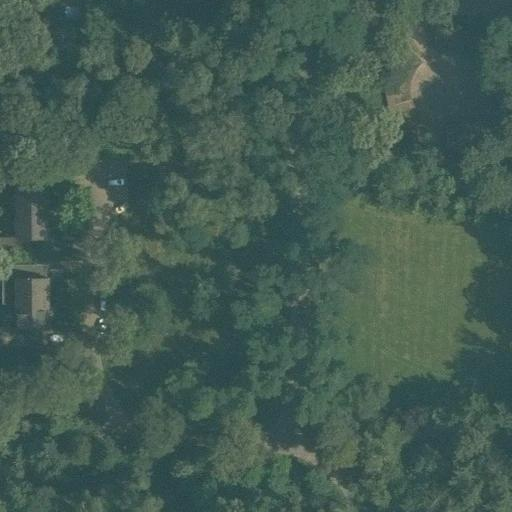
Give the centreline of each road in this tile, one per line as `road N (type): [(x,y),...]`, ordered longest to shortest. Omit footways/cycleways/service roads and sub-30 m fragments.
road 1 (unclassified): [(252,451),(125,435),(118,424),(93,357),(91,173)]
road 2 (unclassified): [(252,451),(291,444),(299,164)]
road 3 (residential): [(299,164),(296,0)]
